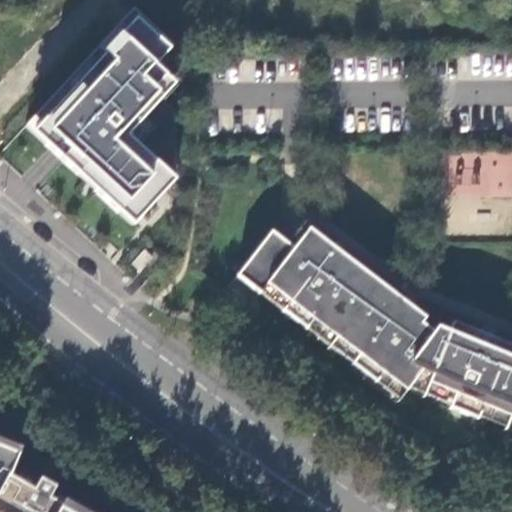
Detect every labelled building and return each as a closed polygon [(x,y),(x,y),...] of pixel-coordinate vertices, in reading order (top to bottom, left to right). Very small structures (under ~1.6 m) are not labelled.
[(137,10),(27,128),(136,227),(179,180),(133,138),(181,86),(163,69),(181,50),(137,10)] [(460,213),(459,232),(511,233),(511,151),(449,149),(446,213),(460,213)] [(510,417),(511,410),(511,346),(492,338),(489,344),(478,340),(481,334),(453,322),(448,332),(445,331),(436,327),(432,333),(421,323),(424,318),(411,308),(407,313),(397,306),(401,301),(341,255),(337,260),(328,253),(331,248),(307,230),(292,249),(270,233),(236,277),(259,295),(266,286),(288,303),(281,312),(290,318),(305,330),(312,321),(337,340),(358,356),(351,365),(375,383),(382,374),(406,391),(416,378),(427,384),(428,384),(437,387),(454,394),(448,408),(477,420),(483,406),(510,417)] [(0,493),(8,476),(18,453),(0,446),(0,493)] [(73,511),(51,499),(54,493),(52,492),(55,486),(40,478),(34,489),(8,476),(0,493),(0,511),(73,511)]
